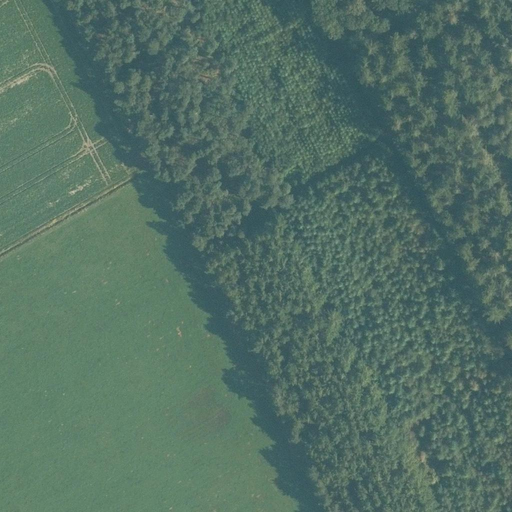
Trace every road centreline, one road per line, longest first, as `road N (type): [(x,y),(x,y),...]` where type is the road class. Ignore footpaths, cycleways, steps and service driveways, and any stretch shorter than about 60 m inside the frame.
road 1 (track): [(65,0),(326,511)]
road 2 (track): [(511,380),(315,0)]
road 3 (track): [(193,248),(511,62)]
